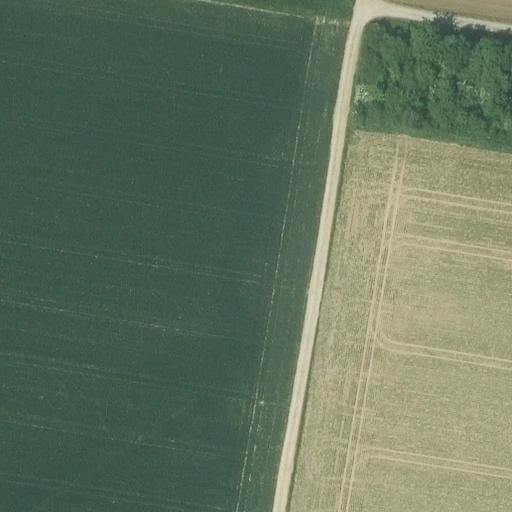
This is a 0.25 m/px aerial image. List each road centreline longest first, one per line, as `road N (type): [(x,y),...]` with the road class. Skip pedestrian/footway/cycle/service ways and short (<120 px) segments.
road 1 (track): [(282,511),(365,3)]
road 2 (track): [(365,3),(511,27)]
